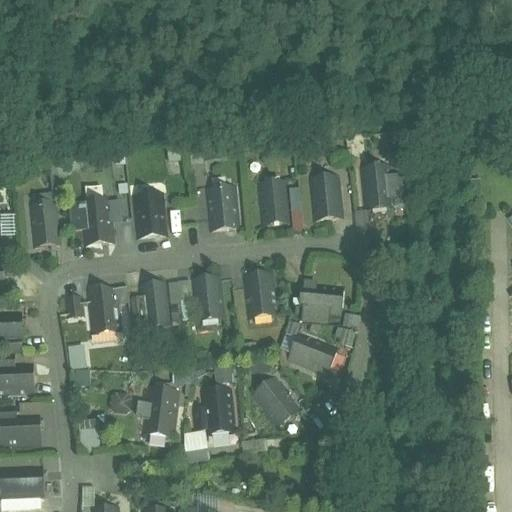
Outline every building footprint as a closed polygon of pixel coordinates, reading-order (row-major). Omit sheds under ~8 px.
[(65,165),(48,167),(51,187),(67,185),(65,165)] [(391,166),(360,169),(365,214),(396,210),(391,166)] [(339,177),(310,180),(314,223),(344,220),(339,177)] [(288,182),(257,186),(262,230),(292,227),(291,213),(289,191),(288,182)] [(240,187),(209,190),(212,234),(243,231),(240,187)] [(86,189),(87,200),(105,199),(104,188),(86,189)] [(299,190),(289,191),(291,213),(302,212),(299,190)] [(165,194),(134,197),(139,241),(170,238),(165,194)] [(59,196),(32,199),(33,206),(30,206),(35,250),(64,247),(59,196)] [(112,199),(81,202),(86,246),(117,243),(112,199)] [(275,273),(244,277),(250,321),(280,317),(275,273)] [(223,278),(192,281),(197,325),(228,322),(223,278)] [(171,284),(140,287),(145,332),(176,328),(171,284)] [(346,288),(303,284),(300,314),(344,318),(346,288)] [(119,289),(88,293),(93,338),(125,335),(119,289)] [(84,298),(66,300),(68,321),(87,318),(84,298)] [(24,314),(0,314),(0,345),(4,345),(25,345),(26,345),(24,314)] [(361,318),(347,316),(344,331),(358,334),(361,318)] [(341,350),(301,333),(289,362),(330,378),(341,350)] [(25,345),(4,345),(5,356),(25,355),(25,345)] [(87,350),(72,351),(73,363),(78,363),(78,371),(96,370),(96,357),(88,358),(87,350)] [(17,356),(0,356),(0,366),(18,366),(17,356)] [(0,366),(0,397),(37,396),(36,365),(18,366),(0,366)] [(190,376),(173,376),(173,388),(191,387),(190,376)] [(304,412),(278,378),(253,396),(279,431),(304,412)] [(174,388),(157,386),(156,391),(149,390),(143,438),(175,442),(181,394),(173,393),(174,388)] [(233,390),(202,394),(207,438),(238,435),(233,390)] [(19,408),(0,408),(0,418),(19,418),(19,408)] [(0,418),(0,449),(44,448),(42,417),(19,418),(0,418)] [(79,453),(99,452),(97,422),(78,423),(79,453)] [(182,435),(184,466),(207,465),(206,434),(182,435)] [(45,468),(1,470),(2,502),(3,502),(46,500),(47,500),(45,468)] [(46,500),(3,502),(3,511),(18,511),(46,510),(46,500)]
